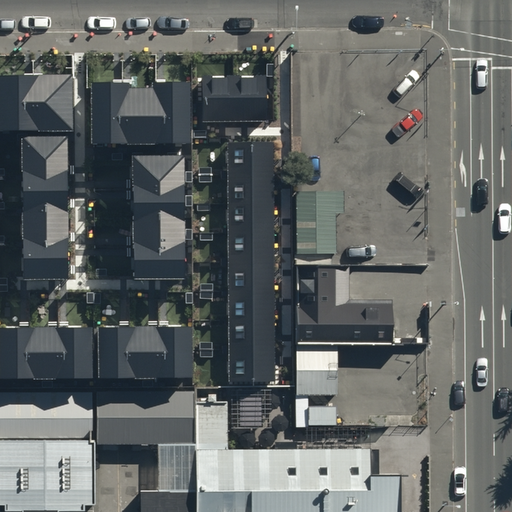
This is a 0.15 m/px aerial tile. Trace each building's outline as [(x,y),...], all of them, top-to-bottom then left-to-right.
[(0,130),(69,129),(68,71),(0,72),(0,130)] [(266,76),(203,77),(203,121),(267,121),(266,76)] [(92,78),(92,145),(185,144),(185,77),(92,78)] [(24,278),(67,277),(64,132),(21,133),(24,278)] [(274,143),(228,144),(229,382),(275,382),(274,143)] [(182,276),(180,159),(129,160),(131,277),(182,276)] [(333,192),(296,192),(296,343),(393,343),(393,299),(347,299),(347,267),(333,267),(333,192)] [(95,321),(96,379),(187,377),(186,319),(95,321)] [(0,321),(0,379),(90,378),(89,320),(0,321)] [(337,345),(295,346),(296,395),(338,395),(337,345)] [(195,390),(97,390),(97,443),(195,444),(194,400),(195,390)] [(93,391),(0,391),(0,503),(94,503),(93,391)] [(227,400),(194,400),(195,444),(195,511),(399,511),(399,473),(370,473),(369,447),(227,448),(227,400)]
